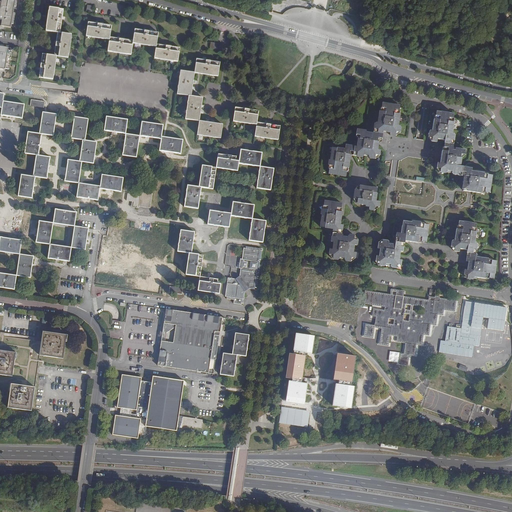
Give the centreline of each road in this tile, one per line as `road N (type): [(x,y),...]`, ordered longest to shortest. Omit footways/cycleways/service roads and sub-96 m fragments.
road 1 (residential): [(511,424),(488,436),(419,414),(366,355),(329,330),(111,296),(88,305)]
road 2 (trunk): [(511,508),(325,478),(122,459)]
road 3 (trunk): [(504,467),(122,459)]
road 4 (trunk): [(149,475),(453,511)]
road 5 (secondary): [(152,0),(409,72)]
road 6 (secondary): [(412,64),(184,0)]
road 7 (residential): [(100,362),(215,380),(221,336),(231,338),(232,330)]
road 8 (trunk): [(149,475),(324,511)]
road 9 (residential): [(79,511),(100,362)]
road 10 (residential): [(409,72),(406,92),(481,118),(511,159)]
road 11 (trunk): [(0,469),(149,475)]
road 12 (residential): [(375,276),(511,295)]
road 13 (trunk): [(122,459),(0,455)]
